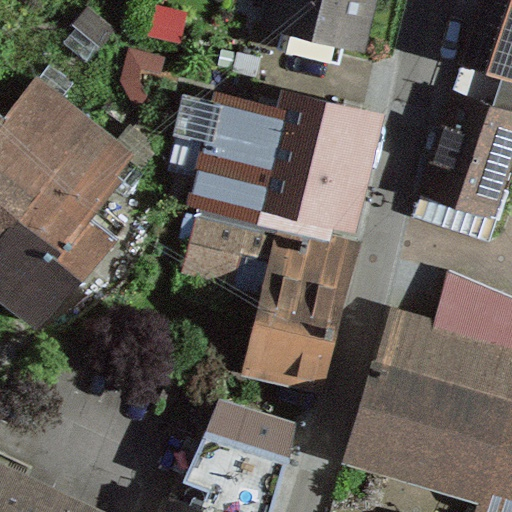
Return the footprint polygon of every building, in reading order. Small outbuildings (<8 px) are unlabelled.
[(369,0),(274,0),(269,25),(358,47),(369,0)] [(511,0),(479,0),(465,45),(511,59),(511,0)] [(0,121),(60,170),(96,198),(131,154),(35,79),(0,120),(0,121)] [(337,221),(365,108),(289,89),(283,114),(219,98),(218,102),(184,94),(175,132),(209,141),(194,204),(200,205),(320,235),(324,218),(337,221)] [(418,190),(492,215),(511,154),(511,108),(452,89),(418,190)] [(0,238),(60,170),(0,121),(0,238)] [(0,238),(0,294),(37,323),(126,224),(96,198),(60,170),(0,238)] [(320,235),(200,205),(191,242),(240,254),(233,285),(263,292),(244,365),(318,384),(353,243),(320,235)] [(511,295),(450,268),(434,325),(511,347),(511,295)] [(511,347),(434,325),(385,311),(349,442),(511,489),(511,347)] [(269,511),(286,455),(293,425),(220,401),(209,428),(205,429),(184,478),(208,487),(201,507),(175,497),(170,511),(269,511)] [(96,511),(0,467),(0,511),(96,511)] [(478,511),(503,511),(483,503),(478,511)]
